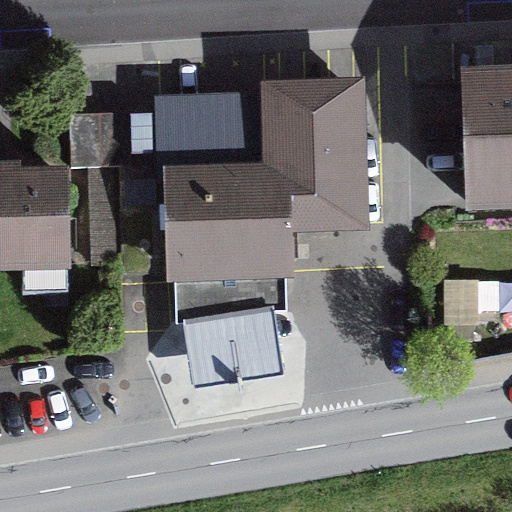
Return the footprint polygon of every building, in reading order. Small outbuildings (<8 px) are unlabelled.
[(511,82),(456,84),(458,233),(511,231),(511,82)] [(357,102),(275,102),(274,112),(276,183),(161,187),(164,265),(163,296),(287,295),(287,234),(357,234),(357,102)] [(274,112),(115,117),(116,171),(91,172),(94,268),(164,265),(161,187),(276,183),(274,112)] [(73,173),(91,172),(116,171),(115,117),(71,118),(73,173)] [(66,179),(0,179),(0,283),(66,283),(66,179)]
